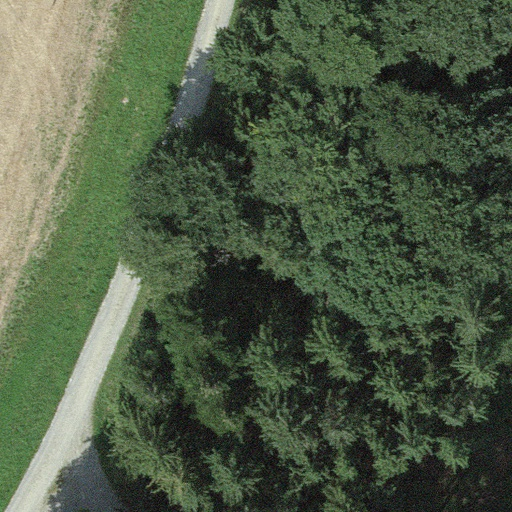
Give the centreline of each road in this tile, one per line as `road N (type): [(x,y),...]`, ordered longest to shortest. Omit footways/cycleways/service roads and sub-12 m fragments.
road 1 (track): [(224,0),(33,511)]
road 2 (track): [(173,511),(73,412)]
